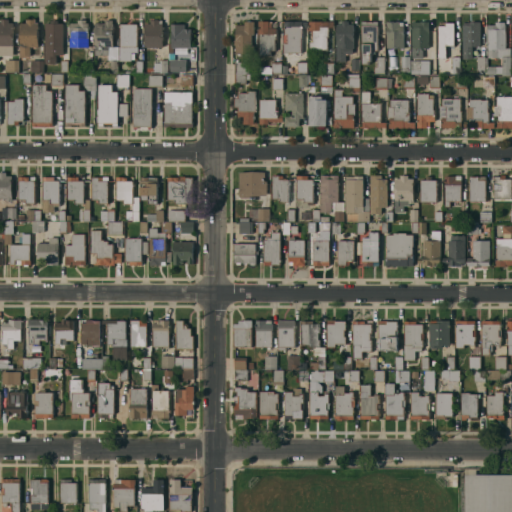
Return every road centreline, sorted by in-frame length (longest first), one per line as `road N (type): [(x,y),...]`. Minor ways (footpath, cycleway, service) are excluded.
road 1 (residential): [(511,293),(0,294)]
road 2 (residential): [(511,153),(0,152)]
road 3 (tertiary): [(214,0),(213,511)]
road 4 (residential): [(511,449),(0,449)]
